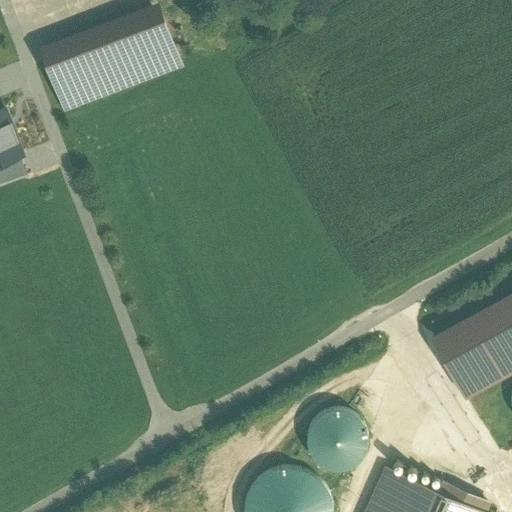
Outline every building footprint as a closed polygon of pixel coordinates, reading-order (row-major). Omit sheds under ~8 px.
[(153,18),(49,57),(73,122),(103,110),(96,91),(171,63),(153,18)] [(0,92),(0,183),(30,172),(2,92),(0,92)] [(511,287),(431,332),(466,396),(511,371),(511,287)] [(345,467),(355,462),(363,455),(367,446),(368,436),(367,426),(362,417),(354,411),(345,407),(336,406),(326,408),(316,414),(309,423),(306,435),(308,446),(313,457),(322,464),(333,468),(345,467)] [(332,511),(334,505),(330,491),(322,479),(313,472),(303,467),(291,465),(279,466),(268,470),(257,479),(248,491),(245,505),(245,511),(332,511)] [(441,491),(387,467),(366,511),(489,511),(483,509),(441,491)] [(445,481),(441,491),(483,509),(487,500),(445,481)]
